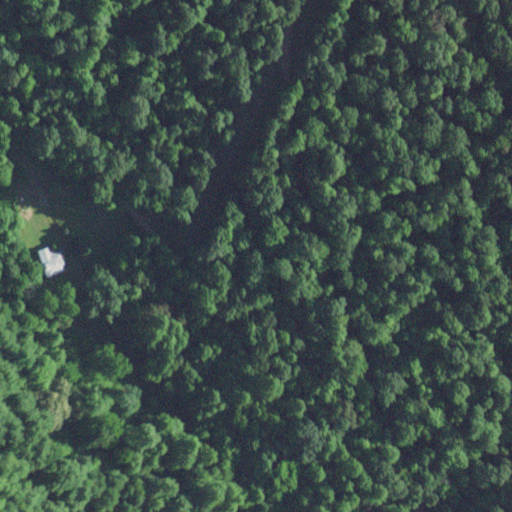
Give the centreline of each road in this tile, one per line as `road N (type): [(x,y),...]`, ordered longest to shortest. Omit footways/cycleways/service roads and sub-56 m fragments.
road 1 (residential): [(0,92),(53,127),(129,203),(205,351),(281,433),(330,455),(363,444),(357,334),(298,121),(282,0)]
road 2 (residential): [(0,160),(65,286)]
